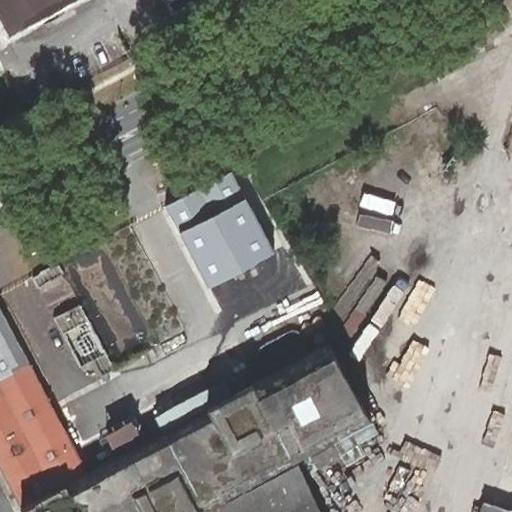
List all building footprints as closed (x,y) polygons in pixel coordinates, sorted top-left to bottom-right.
[(0,0),(0,23),(8,37),(76,0),(0,0)] [(234,172),(166,207),(207,286),(275,251),(234,172)] [(72,302),(61,264),(35,272),(47,309),(72,302)] [(81,380),(108,367),(77,300),(50,313),(81,380)] [(0,312),(0,487),(8,503),(78,468),(0,312)] [(78,468),(8,503),(12,511),(182,511),(288,456),(374,414),(334,336),(78,468)] [(511,511),(511,508),(485,501),(481,511),(511,511)]
